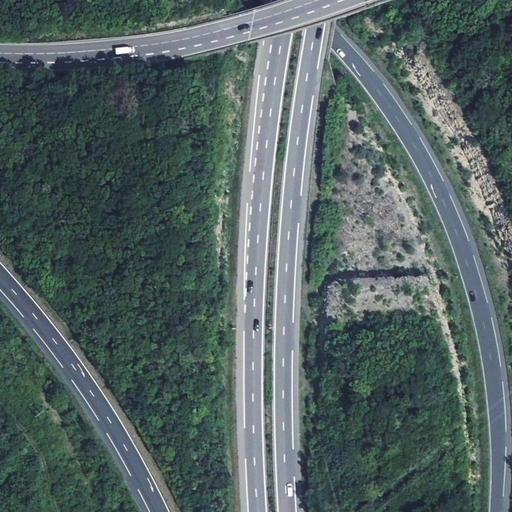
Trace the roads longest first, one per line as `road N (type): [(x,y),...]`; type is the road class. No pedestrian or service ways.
road 1 (motorway): [(494,511),(495,387),(451,222),(396,115),(343,50),(286,0)]
road 2 (motorway): [(291,0),(258,237),(257,511)]
road 3 (motorway): [(287,511),(289,239),(322,0)]
road 4 (motorway): [(0,53),(134,47),(324,0)]
road 5 (motorway): [(0,278),(77,372),(158,511)]
